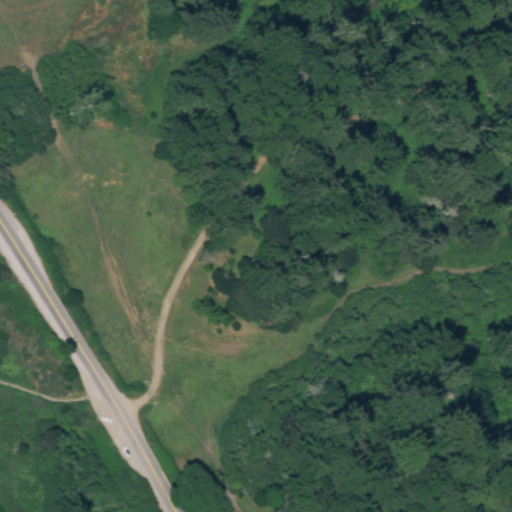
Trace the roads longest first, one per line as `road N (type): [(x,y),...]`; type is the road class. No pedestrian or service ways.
road 1 (track): [(511,50),(447,71),(368,115),(282,140),(230,202),(189,273),(169,321),(161,385),(132,410),(114,407)]
road 2 (primary): [(174,511),(0,225)]
